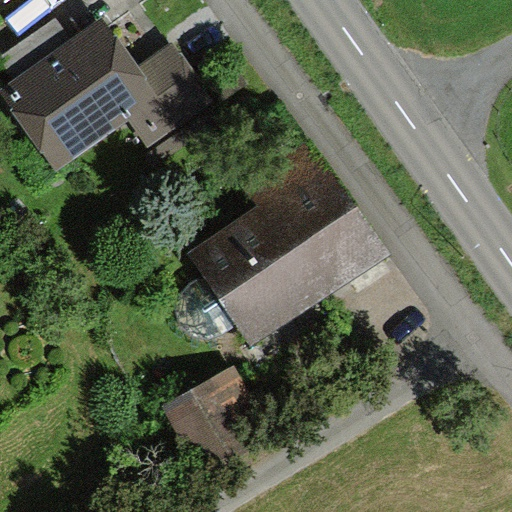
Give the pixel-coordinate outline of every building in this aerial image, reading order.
[(48,27),(0,58),(0,74),(53,154),(123,108),(143,137),(196,101),(165,54),(134,75),(105,31),(68,56),(48,27)] [(227,70),(206,84),(217,101),(239,86),(227,70)] [(203,132),(197,123),(145,157),(151,167),(203,132)] [(274,219),(196,270),(239,335),(366,251),(309,166),(261,199),(274,219)] [(204,472),(254,440),(221,390),(171,422),(204,472)]
